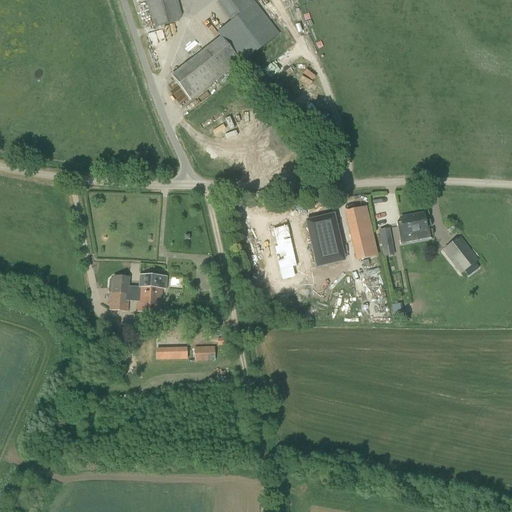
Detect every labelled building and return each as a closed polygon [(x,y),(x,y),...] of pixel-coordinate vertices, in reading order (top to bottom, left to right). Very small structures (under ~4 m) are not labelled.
[(145,0),(153,29),(179,22),(182,16),(177,0),(145,0)] [(217,32),(222,39),(171,77),(190,102),(234,68),(237,72),(243,68),(240,64),(279,35),(252,0),(221,0),(217,3),(231,22),(217,32)] [(292,67),(279,78),(285,86),(299,74),(292,67)] [(361,255),(377,252),(367,204),(352,207),(361,255)] [(403,235),(427,231),(424,214),(400,218),(403,235)] [(334,215),(307,221),(317,267),(345,261),(334,215)] [(381,248),(392,247),(389,228),(378,230),(381,248)] [(284,229),(269,233),(273,250),(270,251),(276,278),(290,274),(289,272),(293,271),(284,229)] [(461,275),(479,261),(461,237),(442,251),(461,275)] [(159,315),(160,315),(162,290),(166,290),(167,278),(139,276),(138,288),(137,303),(136,313),(159,314),(159,315)] [(137,303),(138,288),(129,287),(130,278),(113,277),(113,279),(111,279),(109,281),(108,293),(112,293),(112,294),(111,294),(111,296),(110,296),(109,311),(128,313),(129,302),(137,303)] [(400,313),(400,305),(392,304),(391,313),(400,313)] [(159,349),(159,345),(154,345),(154,364),(215,362),(215,347),(159,349)] [(137,377),(135,370),(138,370),(132,351),(121,354),(127,373),(128,373),(130,379),(137,377)]
